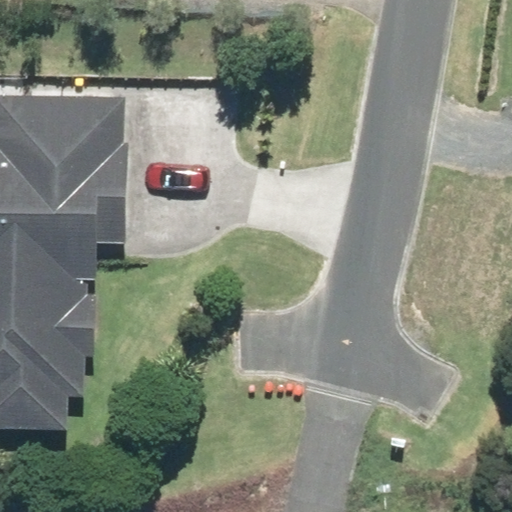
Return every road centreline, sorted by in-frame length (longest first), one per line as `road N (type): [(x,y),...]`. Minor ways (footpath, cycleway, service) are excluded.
road 1 (residential): [(351,353),(410,0)]
road 2 (residential): [(351,353),(310,511)]
